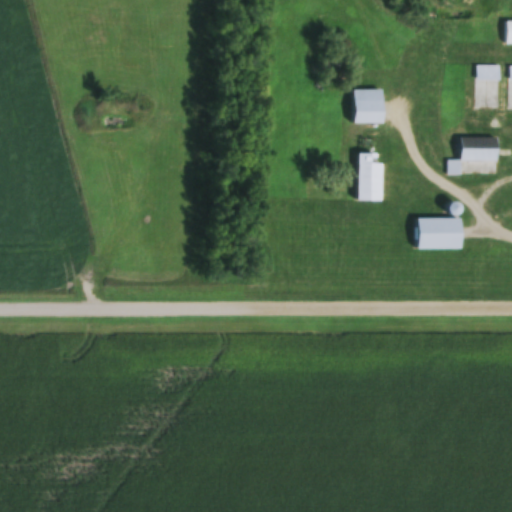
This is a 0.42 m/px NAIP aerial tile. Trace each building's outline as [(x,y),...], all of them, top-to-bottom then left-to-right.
[(511,23),(502,23),(502,45),(511,45),(511,23)] [(498,68),(477,68),(477,81),(498,81),(498,68)] [(349,91),(349,125),(384,125),(384,91),(349,91)] [(444,175),(498,175),(498,139),(458,139),(457,161),(444,161),(444,175)] [(354,202),(382,202),(382,154),(354,154),(354,202)] [(413,250),(463,250),(463,219),(413,219),(413,250)]
